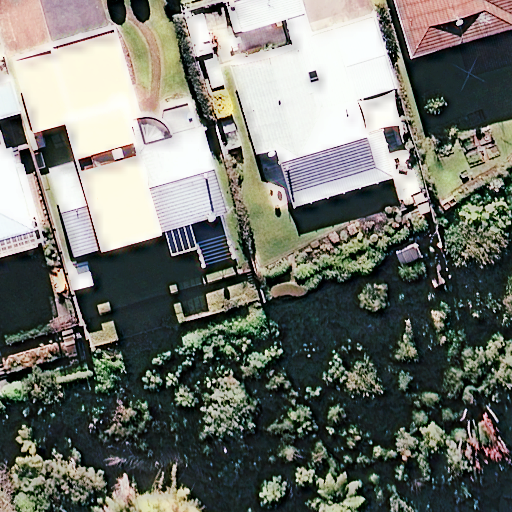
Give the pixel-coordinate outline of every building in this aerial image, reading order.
[(302,0),(234,0),(242,26),(304,7),(302,0)] [(397,0),(409,40),(508,12),(504,0),(397,0)] [(400,115),(374,11),(231,47),(256,147),(278,142),(293,199),(413,168),(400,115)] [(139,110),(115,21),(14,48),(33,122),(68,112),(78,153),(50,160),(73,246),(162,222),(169,246),(195,239),(202,267),(239,258),(195,95),(139,110)] [(0,110),(20,105),(10,71),(0,73),(0,110)] [(0,135),(0,240),(49,226),(20,129),(0,135)]
